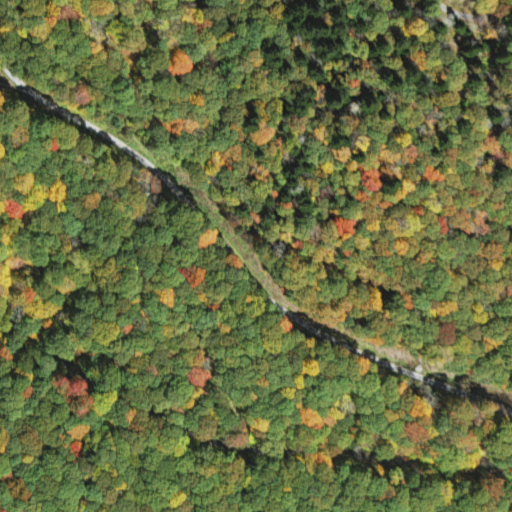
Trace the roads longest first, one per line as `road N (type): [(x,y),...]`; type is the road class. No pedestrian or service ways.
road 1 (residential): [(511,410),(294,317),(256,287),(154,167),(35,91),(0,53)]
road 2 (residential): [(511,476),(214,443),(121,400),(0,319)]
